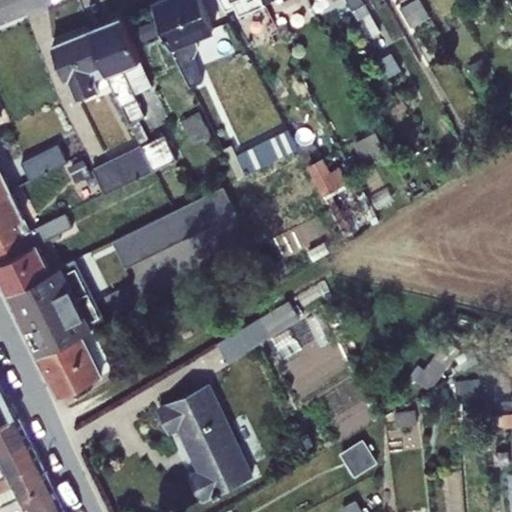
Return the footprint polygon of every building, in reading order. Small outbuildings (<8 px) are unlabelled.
[(203,0),(158,0),(155,1),(161,16),(167,30),(190,84),(203,79),(194,56),(199,44),(196,37),(216,29),(203,0)] [(236,5),(233,0),(220,0),(226,9),(236,5)] [(264,0),(233,0),(236,5),(238,11),(265,1),(264,0)] [(347,0),(358,19),(361,17),(371,35),(380,29),(365,3),(364,0),(347,0)] [(421,0),(410,0),(400,6),(411,26),(430,15),(421,0)] [(122,14),(90,27),(113,81),(132,120),(139,117),(145,114),(135,92),(153,84),(122,14)] [(167,30),(161,16),(135,27),(140,40),(167,30)] [(90,27),(53,42),(67,78),(69,77),(77,96),(102,87),(97,74),(101,73),(106,84),(113,81),(90,27)] [(392,52),(377,59),(385,76),(400,68),(392,52)] [(482,54),(467,62),(475,78),(491,69),(482,54)] [(199,110),(181,119),(193,143),(211,134),(199,110)] [(139,117),(132,120),(142,142),(155,167),(177,157),(165,132),(150,140),(139,117)] [(288,128),(231,157),(237,169),(243,167),(246,172),(298,146),(288,128)] [(376,129),(353,141),(363,161),(386,149),(376,129)] [(31,179),(68,160),(59,142),(22,161),(31,179)] [(104,192),(155,167),(142,142),(92,166),(104,192)] [(298,146),(246,172),(250,181),(303,155),(298,146)] [(467,154),(445,164),(450,175),(462,169),(461,168),(471,163),(467,154)] [(308,165),(323,192),(331,189),(348,180),(340,165),(331,170),(324,156),(308,165)] [(83,157),(67,165),(75,182),(91,174),(83,157)] [(0,193),(13,187),(0,161),(0,193)] [(223,184),(111,240),(125,266),(237,210),(223,184)] [(0,193),(0,244),(33,228),(13,187),(0,193)] [(333,193),(325,197),(345,235),(352,232),(333,193)] [(0,244),(0,273),(8,290),(52,269),(39,241),(72,224),(66,211),(33,228),(0,244)] [(325,240),(307,250),(314,261),(331,251),(325,240)] [(52,269),(8,290),(30,335),(39,353),(93,326),(106,320),(97,302),(100,301),(78,256),(52,269)] [(289,297),(217,341),(229,359),(301,316),(289,297)] [(93,326),(39,353),(59,393),(113,368),(93,326)] [(459,347),(445,337),(424,367),(418,363),(407,379),(424,391),(427,386),(430,389),(459,347)] [(0,423),(18,415),(0,376),(0,423)] [(480,376),(454,378),(456,393),(481,391),(480,376)] [(211,381),(159,406),(170,429),(179,425),(200,469),(191,474),(202,497),(254,472),(211,381)] [(511,398),(487,401),(489,426),(511,424),(511,398)] [(414,409),(394,412),(396,426),(416,423),(414,409)] [(0,450),(29,437),(18,415),(0,423),(0,450)] [(363,436),(340,451),(356,475),(379,461),(363,436)] [(0,478),(40,459),(29,437),(0,450),(0,478)] [(0,505),(51,480),(40,459),(0,478),(0,505)] [(0,511),(40,511),(61,502),(51,480),(0,505),(0,511)] [(364,511),(356,498),(342,506),(345,511),(364,511)] [(66,511),(61,502),(40,511),(66,511)]
